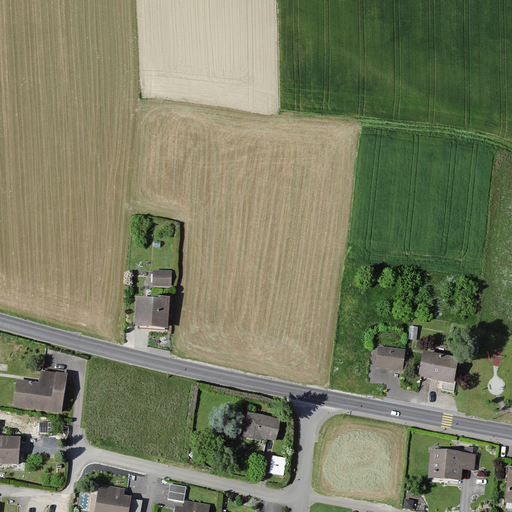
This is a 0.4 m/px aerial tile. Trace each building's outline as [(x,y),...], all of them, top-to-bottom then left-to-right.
[(170,286),(171,272),(153,272),(153,285),(170,286)] [(170,298),(139,296),(136,328),(168,331),(170,298)] [(404,370),(406,350),(379,347),(376,366),(404,370)] [(459,360),(424,353),(420,376),(455,382),(459,360)] [(66,375),(41,371),(39,384),(17,381),(14,406),(61,412),(66,375)] [(279,420),(249,413),(244,436),(274,443),(279,420)] [(0,462),(17,463),(19,439),(0,437),(0,462)] [(473,455),(432,451),(429,478),(460,480),(461,470),(472,471),(473,455)] [(287,458),(273,455),(270,473),(284,476),(287,458)] [(187,487),(170,485),(168,501),(176,503),(174,511),(207,511),(209,506),(185,502),(187,487)] [(129,511),(131,499),(98,493),(95,511),(129,511)]
